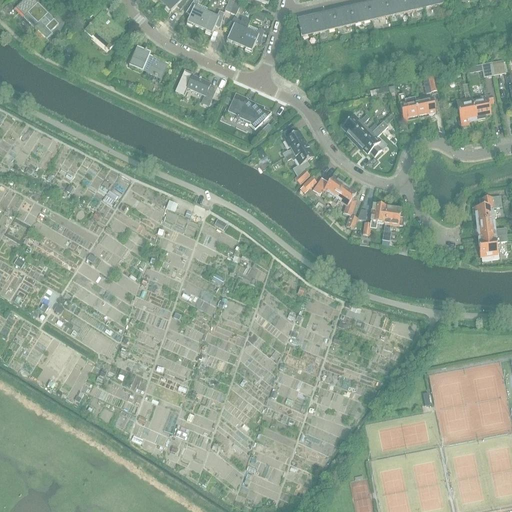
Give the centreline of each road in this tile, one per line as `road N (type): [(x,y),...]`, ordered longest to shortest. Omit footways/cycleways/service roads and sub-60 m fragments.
road 1 (residential): [(511,314),(433,312),(352,290),(210,194)]
road 2 (residential): [(511,147),(471,155),(431,142),(416,147),(399,180),(372,181),(334,153),(305,109),(260,85)]
road 3 (residential): [(260,85),(166,43),(123,3)]
